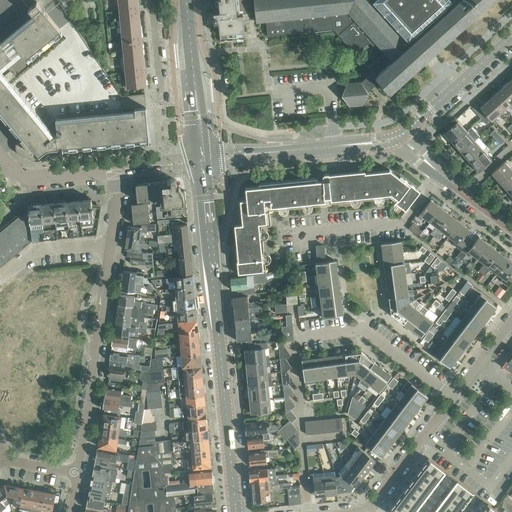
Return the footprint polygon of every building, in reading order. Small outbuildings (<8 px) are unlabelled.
[(0,0),(0,114),(20,139),(17,142),(16,143),(16,144),(16,145),(15,146),(15,147),(16,148),(16,149),(16,150),(17,151),(17,152),(18,153),(19,154),(20,155),(21,156),(32,160),(34,160),(35,161),(36,161),(37,161),(38,161),(39,160),(41,160),(42,159),(47,154),(46,154),(44,151),(46,150),(46,149),(47,149),(48,148),(49,148),(58,147),(58,146),(58,147),(58,146),(62,145),(62,148),(62,151),(63,151),(63,150),(63,151),(76,149),(77,149),(77,150),(77,149),(78,149),(91,148),(92,148),(92,147),(92,148),(105,147),(105,146),(105,147),(106,147),(106,146),(119,145),(120,145),(121,145),(134,144),(134,143),(134,144),(135,144),(135,143),(135,144),(149,142),(146,113),(59,122),(61,134),(54,134),(53,134),(48,128),(48,127),(42,121),(43,121),(42,120),(42,121),(31,108),(32,107),(31,107),(26,101),(26,100),(25,101),(20,94),(21,94),(20,94),(15,88),(15,87),(14,87),(9,81),(18,73),(13,68),(60,30),(37,2),(28,9),(20,0),(0,0)] [(118,0),(121,27),(140,25),(137,0),(118,0)] [(211,0),(213,12),(208,13),(209,24),(218,23),(220,41),(245,39),(243,19),(251,18),(249,0),(211,0)] [(381,55),(368,68),(372,73),(361,82),(360,82),(347,83),(341,95),(349,106),(363,105),(368,93),(368,92),(372,88),(375,85),(380,81),(390,92),(424,61),(425,60),(424,58),(429,54),(433,50),(435,51),(491,0),(253,0),(256,22),(266,21),(267,36),(333,30),(356,54),(369,42),(381,55)] [(122,42),(124,57),(143,55),(140,25),(121,27),(122,38),(118,38),(118,42),(122,42)] [(127,88),(146,86),(143,55),(124,57),(127,88)] [(511,85),(508,82),(499,90),(511,104),(511,102),(511,85)] [(511,104),(499,90),(490,99),(502,112),(508,107),(510,110),(511,108),(511,104)] [(146,107),(145,94),(120,96),(121,110),(146,107)] [(480,108),(485,114),(491,119),(492,121),(502,112),(490,99),(480,108)] [(472,109),(481,118),(485,114),(480,108),(477,104),(472,109)] [(491,119),(485,114),(481,118),(486,124),(491,119)] [(459,123),(457,121),(457,122),(444,134),(453,143),(466,131),(459,123)] [(471,127),(466,131),(453,143),(461,153),(475,141),(479,137),(471,127)] [(495,140),(499,135),(494,130),(489,134),(495,140)] [(504,141),(499,135),(495,140),(500,145),(504,141)] [(461,153),(470,162),(483,150),(475,141),(461,153)] [(483,150),(470,162),(478,172),(492,160),(486,153),(489,151),(486,147),(483,150)] [(491,174),(500,183),(511,172),(511,169),(505,161),(491,174)] [(264,199),(270,198),(271,206),(320,202),(319,198),(329,197),(329,201),(391,194),(397,199),(395,203),(405,211),(420,192),(400,176),(399,177),(389,169),(388,170),(365,173),(329,176),(329,173),(324,174),(322,176),(323,178),(317,179),(317,177),(259,183),(259,186),(245,188),(247,200),(242,200),(244,224),(234,225),(237,249),(236,249),(238,274),(263,271),(258,224),(268,223),(268,222),(266,222),(265,211),(267,211),(267,210),(265,210),(264,199)] [(511,172),(500,183),(508,193),(511,189),(511,172)] [(187,216),(187,213),(185,191),(177,191),(176,189),(177,188),(176,180),(171,180),(171,184),(168,184),(167,184),(167,181),(135,184),(137,201),(164,199),(165,206),(164,206),(170,206),(171,214),(164,214),(165,218),(187,216)] [(92,206),(91,199),(78,200),(81,236),(96,234),(100,207),(92,206)] [(421,219),(423,217),(429,221),(440,207),(430,199),(417,217),(421,219)] [(78,200),(65,201),(69,237),(81,236),(78,200)] [(69,237),(65,201),(53,202),(57,238),(69,237)] [(45,240),(57,238),(53,202),(41,204),(45,240)] [(148,202),(133,204),(131,204),(132,214),(149,212),(148,202)] [(28,205),(28,208),(32,241),(45,240),(41,204),(28,205)] [(450,214),(440,207),(429,221),(436,226),(430,234),(433,236),(450,214)] [(0,231),(0,266),(32,241),(28,208),(0,231)] [(150,222),(149,212),(132,214),(133,224),(150,222)] [(442,231),(448,236),(459,222),(450,214),(433,236),(436,239),(442,231)] [(455,241),(453,244),(461,250),(470,238),(465,235),(469,229),(459,222),(448,236),(455,241)] [(126,237),(144,240),(144,237),(140,236),(141,232),(147,233),(147,231),(156,231),(155,224),(141,225),(141,228),(128,226),(126,237)] [(158,244),(177,242),(188,241),(187,224),(171,225),(172,232),(171,234),(157,235),(158,244)] [(408,229),(416,235),(418,236),(422,231),(412,224),(408,229)] [(471,253),(477,258),(488,244),(478,236),(474,242),(470,238),(461,250),(469,256),(471,253)] [(144,243),(144,240),(126,237),(125,249),(127,249),(126,256),(130,257),(139,258),(141,242),(144,243)] [(190,257),(188,241),(177,242),(178,258),(190,257)] [(382,249),(383,255),(403,252),(401,241),(381,244),(381,245),(380,245),(380,249),(382,249)] [(484,263),(478,271),(481,273),(498,251),(488,244),(477,258),(484,263)] [(316,246),(317,257),(324,256),(323,245),(316,246)] [(490,268),(496,273),(507,259),(498,251),(481,273),(484,276),(490,268)] [(404,263),(403,252),(383,255),(383,256),(381,256),(382,259),(383,259),(384,266),(404,263)] [(143,253),(143,258),(144,265),(153,266),(152,253),(143,253)] [(445,261),(450,264),(453,260),(448,256),(445,261)] [(144,265),(143,258),(139,258),(130,257),(130,263),(144,265)] [(190,257),(178,258),(174,258),(175,266),(179,266),(180,274),(192,273),(190,257)] [(437,257),(434,261),(439,265),(435,269),(437,270),(438,271),(443,270),(447,265),(442,261),(437,257)] [(464,263),(457,258),(452,265),(458,270),(464,263)] [(511,262),(507,259),(496,273),(503,278),(501,281),(509,287),(511,282),(511,262)] [(316,263),(317,274),(337,272),(337,271),(338,271),(338,267),(336,267),(335,260),(316,263)] [(410,273),(409,262),(404,263),(384,266),(383,267),(383,270),(385,270),(386,276),(405,274),(410,273)] [(136,282),(147,284),(149,284),(146,278),(143,278),(144,272),(137,271),(137,272),(123,270),(123,272),(121,273),(121,276),(122,277),(122,280),(136,282)] [(264,274),(230,277),(232,290),(243,289),(244,295),(255,293),(254,283),(265,282),(278,277),(277,277),(278,276),(276,270),(264,274)] [(338,278),(337,272),(317,274),(319,285),(338,282),(340,281),(339,278),(338,278)] [(407,284),(405,274),(386,276),(386,277),(384,277),(384,281),(386,281),(387,287),(407,284)] [(176,287),(193,286),(193,285),(194,285),(193,279),(192,279),(192,276),(166,278),(166,282),(175,281),(176,287)] [(136,285),(136,282),(122,280),(121,283),(120,284),(119,287),(120,288),(120,290),(135,292),(136,285)] [(341,288),(339,289),(338,282),(319,285),(320,296),(340,293),(340,292),(341,292),(341,288)] [(388,291),(388,298),(408,295),(413,294),(413,290),(408,291),(407,284),(387,287),(387,288),(385,288),(386,292),(388,291)] [(193,290),(193,286),(176,287),(165,289),(166,294),(176,293),(177,298),(194,296),(195,296),(195,290),(193,290)] [(495,294),(500,298),(504,292),(500,288),(495,294)] [(296,289),(286,290),(287,304),(297,303),(296,289)] [(341,299),(340,293),(320,296),(315,296),(316,307),(321,306),(341,304),(341,303),(343,303),(342,299),(341,299)] [(145,303),(134,301),(134,297),(118,294),(117,305),(141,308),(153,309),(156,309),(156,305),(145,303)] [(496,306),(481,294),(474,303),(490,315),(493,310),(495,311),(497,308),(496,307),(496,306)] [(389,302),(390,314),(409,303),(408,295),(388,298),(387,299),(387,302),(389,302)] [(194,298),(194,296),(177,298),(177,305),(166,306),(166,310),(178,309),(195,307),(194,303),(196,303),(195,298),(194,298)] [(232,297),(233,308),(258,306),(263,305),(263,302),(258,303),(258,301),(248,302),(247,296),(232,297)] [(403,323),(403,324),(416,308),(409,303),(390,314),(400,321),(399,322),(402,324),(403,323)] [(474,303),(467,311),(483,324),(487,319),(488,320),(490,317),(489,316),(490,315),(474,303)] [(275,313),(288,312),(287,304),(275,305),(275,313)] [(341,304),(321,306),(323,318),(343,315),(343,314),(344,313),(344,310),(342,310),(341,304)] [(153,309),(141,308),(117,305),(116,315),(132,317),(142,318),(142,317),(144,317),(144,313),(152,314),(153,309)] [(234,319),(249,318),(255,317),(255,311),(259,311),(258,306),(233,308),(234,319)] [(195,309),(195,307),(178,309),(178,315),(170,316),(170,321),(179,320),(196,318),(196,314),(197,314),(196,309),(195,309)] [(411,330),(412,330),(424,314),(416,308),(403,324),(408,327),(407,329),(410,331),(411,330)] [(483,324),(467,311),(461,320),(476,332),(480,327),(482,328),(484,325),(482,324),(483,324)] [(433,321),(424,314),(412,330),(417,334),(416,335),(419,338),(420,336),(421,337),(433,321)] [(142,318),(132,317),(116,315),(114,324),(138,327),(146,328),(147,323),(143,322),(144,317),(142,317),(142,318)] [(255,317),(249,318),(234,319),(235,330),(250,328),(259,328),(266,327),(266,323),(256,324),(255,317)] [(180,332),(199,330),(198,326),(197,325),(196,320),(167,323),(167,329),(179,328),(180,332)] [(461,320),(454,329),(470,341),(474,336),(475,337),(477,334),(476,333),(476,332),(461,320)] [(137,332),(138,327),(114,324),(113,333),(129,336),(137,337),(137,332)] [(281,326),(282,341),(284,341),(294,340),(292,325),(286,326),(281,326)] [(241,344),(248,344),(248,343),(252,343),(251,333),(260,332),(259,328),(250,328),(235,330),(236,341),(240,340),(241,344)] [(470,341),(454,329),(447,337),(463,349),(467,344),(468,345),(471,342),(469,341),(470,341)] [(199,337),(199,330),(180,332),(181,344),(198,342),(198,338),(199,337)] [(135,348),(137,339),(113,336),(112,345),(113,345),(112,350),(128,352),(129,347),(135,348)] [(447,337),(441,346),(457,358),(460,353),(462,354),(464,351),(463,350),(463,349),(447,337)] [(285,359),(290,355),(284,346),(284,341),(282,341),(278,341),(280,359),(285,359)] [(201,348),(199,347),(198,342),(181,344),(182,355),(201,353),(201,348)] [(245,350),(246,363),(265,361),(269,360),(269,355),(265,356),(264,348),(266,348),(266,342),(252,343),(248,343),(248,344),(249,349),(245,350)] [(150,355),(152,348),(144,346),(143,354),(150,355)] [(434,355),(450,367),(454,361),(455,362),(457,360),(456,359),(457,358),(441,346),(434,355)] [(169,348),(155,349),(154,349),(155,357),(170,355),(169,348)] [(110,361),(109,366),(122,368),(124,368),(124,363),(134,365),(135,354),(111,351),(109,361),(110,361)] [(355,373),(361,352),(349,354),(349,352),(345,353),(346,354),(345,354),(348,374),(355,373)] [(370,359),(361,352),(355,373),(362,378),(374,362),(373,362),(374,360),(371,358),(370,359)] [(202,358),(201,353),(182,355),(183,367),(201,365),(200,359),(202,358)] [(337,376),(348,374),(345,354),(339,355),(338,354),(335,354),(335,356),(334,356),(337,376)] [(324,357),(326,377),(337,376),(334,356),(328,357),(328,355),(324,356),(324,357)] [(315,378),(326,377),(324,357),(317,358),(317,356),(313,357),(314,358),(313,359),(315,378)] [(316,383),(315,378),(313,359),(307,359),(306,358),(303,358),(303,360),(302,360),(305,384),(316,383)] [(291,367),(285,359),(280,359),(281,372),(287,371),(291,367)] [(246,363),(248,375),(266,373),(265,366),(269,365),(269,360),(265,361),(246,363)] [(367,389),(370,385),(382,369),(382,368),(383,367),(380,365),(379,366),(374,362),(362,378),(359,382),(367,389)] [(122,368),(109,366),(107,376),(109,376),(108,380),(122,382),(123,378),(126,378),(127,376),(124,376),(125,368),(122,368)] [(201,367),(177,369),(178,379),(202,376),(201,373),(203,373),(202,367),(201,368),(201,367)] [(382,369),(370,385),(367,389),(376,395),(391,376),(390,375),(391,374),(388,371),(387,373),(382,369)] [(163,371),(149,372),(148,385),(158,384),(164,384),(163,371)] [(282,384),(283,384),(288,384),(293,380),(287,371),(281,372),(282,384)] [(248,375),(249,388),(267,386),(272,386),(271,373),(266,373),(248,375)] [(178,379),(179,388),(204,386),(203,379),(202,379),(202,376),(178,379)] [(121,394),(121,389),(118,388),(118,383),(108,381),(107,387),(106,386),(104,397),(126,400),(127,395),(121,394)] [(421,404),(423,405),(425,402),(423,401),(428,396),(408,381),(401,390),(405,393),(421,405),(421,404)] [(159,392),(158,384),(148,385),(149,393),(159,392)] [(283,384),(284,397),(289,396),(294,393),(288,384),(283,384)] [(179,388),(180,398),(186,397),(205,395),(204,386),(179,388)] [(249,388),(250,400),(269,399),(267,386),(249,388)] [(405,393),(398,401),(414,413),(415,413),(416,414),(418,411),(417,410),(421,405),(405,393)] [(186,397),(187,406),(204,404),(204,402),(205,401),(205,395),(186,397)] [(284,397),(286,413),(290,410),(295,406),(289,396),(284,397)] [(133,401),(126,400),(104,397),(102,408),(118,411),(119,405),(132,407),(133,401)] [(147,400),(148,408),(161,407),(161,399),(147,400)] [(269,399),(250,400),(251,413),(257,413),(270,411),(269,399)] [(414,413),(398,401),(392,410),(408,422),(408,421),(409,422),(412,419),(410,418),(414,413)] [(188,416),(205,414),(205,413),(207,413),(206,408),(205,408),(204,404),(187,406),(181,407),(182,416),(188,416)] [(144,409),(143,423),(154,422),(153,416),(150,416),(149,409),(144,409)] [(290,410),(286,413),(284,414),(289,420),(291,422),(296,417),(290,410)] [(392,410),(385,418),(401,430),(402,430),(403,431),(405,428),(404,427),(408,422),(392,410)] [(119,427),(121,417),(103,414),(102,419),(101,420),(100,423),(102,424),(102,425),(119,427)] [(401,430),(385,418),(379,427),(394,439),(395,438),(396,439),(398,436),(397,435),(401,430)] [(207,420),(206,420),(206,419),(182,421),(183,430),(207,428),(207,426),(208,426),(207,420)] [(297,430),(291,422),(289,420),(277,431),(285,441),(287,439),(297,430)] [(244,424),(245,435),(247,435),(269,432),(276,431),(280,428),(278,424),(267,425),(266,421),(244,424)] [(142,423),(141,431),(154,430),(156,430),(155,422),(154,422),(142,423)] [(101,431),(100,435),(117,438),(119,427),(102,425),(101,426),(100,426),(99,430),(101,431)] [(379,427),(372,435),(388,448),(388,447),(390,448),(392,445),(391,444),(394,439),(379,427)] [(190,439),(209,438),(208,432),(207,432),(207,428),(183,430),(184,440),(190,439)] [(137,439),(138,431),(128,430),(127,437),(137,439)] [(155,437),(154,430),(141,431),(140,438),(155,437)] [(297,430),(287,439),(294,447),(299,443),(297,430)] [(248,447),(248,448),(264,447),(263,440),(269,439),(269,432),(247,435),(247,437),(247,442),(246,442),(247,447),(248,447)] [(123,443),(124,438),(117,438),(100,435),(99,440),(97,441),(97,444),(98,445),(98,446),(116,449),(117,442),(123,443)] [(385,454),(384,453),(388,448),(372,435),(365,444),(381,457),(382,456),(383,456),(385,454)] [(140,438),(138,446),(153,445),(153,442),(155,442),(155,437),(140,438)] [(173,451),(191,449),(210,448),(210,447),(209,438),(190,439),(172,441),(173,451)] [(153,453),(163,465),(173,465),(171,451),(170,440),(164,441),(165,452),(160,453),(155,453),(155,452),(153,453)] [(213,492),(212,483),(197,485),(196,482),(184,483),(166,485),(164,473),(168,472),(163,465),(153,453),(155,452),(154,445),(153,445),(138,446),(136,459),(134,470),(133,478),(132,484),(131,495),(127,511),(175,511),(175,505),(170,505),(169,497),(152,499),(153,511),(146,511),(142,471),(149,470),(152,492),(171,490),(172,497),(174,497),(185,495),(198,494),(199,494),(213,492)] [(376,460),(358,447),(351,456),(369,469),(376,460)] [(128,458),(129,454),(97,448),(94,464),(109,467),(109,466),(115,467),(116,459),(128,461),(128,458)] [(191,449),(192,458),(209,456),(209,457),(211,457),(210,448),(191,449)] [(278,449),(260,451),(260,452),(248,453),(249,458),(248,460),(248,463),(249,463),(250,465),(248,465),(267,463),(266,456),(268,456),(268,453),(272,453),(272,456),(278,455),(278,449)] [(210,460),(209,457),(209,456),(192,458),(192,459),(187,459),(188,469),(210,466),(211,466),(211,460),(210,460)] [(351,456),(345,464),(363,478),(369,469),(351,456)] [(128,458),(128,461),(126,469),(128,469),(134,470),(136,459),(128,458)] [(402,492),(388,511),(389,511),(458,511),(469,499),(473,494),(473,493),(431,461),(428,459),(418,471),(402,492)] [(109,467),(94,464),(92,476),(109,479),(113,480),(114,480),(116,467),(115,467),(109,466),(109,467)] [(345,464),(338,473),(340,475),(354,486),(356,487),(363,478),(345,464)] [(211,468),(187,471),(188,480),(186,480),(184,483),(196,482),(197,485),(212,483),(213,483),(212,482),(214,480),(213,477),(212,476),(211,468)] [(275,468),(249,471),(250,481),(268,480),(277,479),(278,479),(278,475),(275,475),(275,468)] [(126,477),(133,478),(134,470),(128,469),(126,477)] [(324,473),(326,495),(337,494),(337,492),(335,477),(335,471),(324,473)] [(315,496),(326,495),(324,473),(308,474),(310,490),(314,490),(315,496)] [(339,476),(335,477),(337,492),(350,491),(354,486),(340,475),(339,476)] [(113,480),(109,479),(92,476),(89,487),(111,491),(111,489),(113,480)] [(277,479),(268,480),(250,481),(251,492),(269,490),(287,488),(287,487),(290,487),(290,483),(278,484),(277,479)] [(494,492),(499,496),(505,487),(500,483),(494,492)] [(0,509),(1,510),(9,503),(4,484),(0,487),(0,509)] [(4,484),(9,503),(20,505),(23,487),(4,484)] [(30,511),(30,507),(34,489),(23,487),(20,505),(19,509),(30,511)] [(89,487),(87,497),(105,501),(106,493),(110,494),(111,491),(89,487)] [(30,507),(41,509),(44,491),(34,489),(30,507)] [(252,503),(270,501),(269,490),(251,492),(252,503)] [(55,493),(44,491),(41,509),(52,511),(55,493)] [(199,494),(198,494),(185,495),(186,501),(194,500),(195,507),(212,505),(211,493),(199,495),(199,494)] [(103,509),(105,501),(87,497),(85,508),(105,511),(106,511),(107,510),(103,509)]
